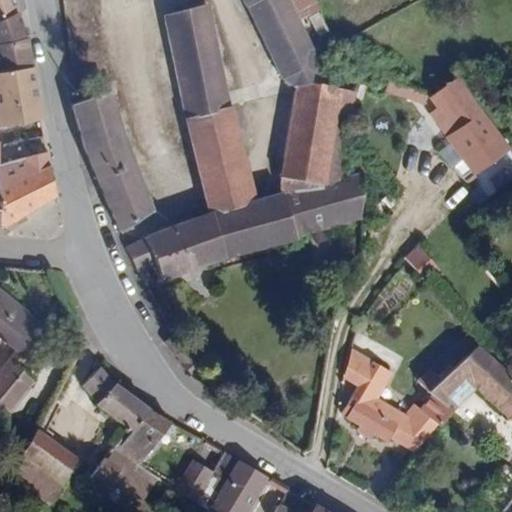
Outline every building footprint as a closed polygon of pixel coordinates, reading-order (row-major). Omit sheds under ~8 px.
[(0,0),(0,17),(18,9),(15,0),(0,0)] [(322,227),(360,216),(362,171),(342,176),(357,79),(319,67),(297,19),(287,0),(242,0),(247,6),(279,76),(293,86),(278,173),(279,191),(251,199),(210,211),(147,234),(125,245),(136,269),(144,282),(151,278),(146,268),(155,264),(162,278),(228,254),(293,236),(311,230),(322,227)] [(314,0),(287,0),(297,19),(318,7),(314,0)] [(241,160),(229,113),(205,2),(164,12),(200,171),(241,160)] [(26,35),(18,9),(0,17),(0,34),(10,32),(12,38),(26,35)] [(0,65),(31,59),(26,35),(12,38),(10,32),(0,34),(0,65)] [(0,120),(40,114),(31,59),(0,65),(0,120)] [(508,147),(454,76),(428,95),(436,107),(429,113),(474,173),(508,147)] [(428,95),(387,78),(383,86),(406,96),(405,98),(423,105),(428,95)] [(151,209),(126,141),(109,87),(70,102),(87,158),(117,231),(151,209)] [(46,148),(42,130),(9,136),(11,152),(46,148)] [(0,154),(11,152),(9,136),(0,137),(0,154)] [(53,192),(46,148),(11,152),(0,154),(0,224),(2,225),(53,192)] [(251,199),(241,160),(200,171),(210,211),(251,199)] [(378,216),(389,206),(383,200),(372,209),(378,216)] [(325,238),(322,227),(311,230),(314,241),(325,238)] [(426,280),(439,267),(418,243),(405,257),(426,280)] [(44,326),(0,291),(0,335),(21,353),(44,326)] [(187,352),(177,339),(169,345),(179,358),(187,352)] [(511,375),(477,343),(440,378),(428,390),(432,392),(454,408),(475,386),(511,419),(511,375)] [(357,385),(373,360),(350,346),(342,376),(357,385)] [(202,369),(187,352),(179,358),(193,375),(202,369)] [(403,416),(375,398),(391,372),(373,360),(357,385),(340,412),(385,440),(382,444),(409,461),(454,408),(432,392),(418,408),(413,404),(403,416)] [(36,380),(15,364),(6,374),(27,391),(36,380)] [(148,409),(114,384),(100,366),(81,386),(95,403),(127,430),(130,432),(148,409)] [(428,390),(440,378),(429,366),(416,378),(428,390)] [(0,403),(11,412),(27,391),(6,374),(0,381),(0,403)] [(140,465),(170,422),(148,409),(130,432),(127,430),(114,448),(140,465)] [(51,504),(76,459),(42,434),(49,423),(41,419),(5,485),(15,491),(21,481),(51,504)] [(126,511),(133,511),(159,477),(140,465),(114,448),(87,480),(103,492),(102,494),(126,511)] [(243,509),(263,476),(224,453),(212,473),(195,502),(212,511),(246,511),(247,511),(243,509)] [(195,502),(212,473),(193,461),(176,488),(195,502)] [(491,511),(502,511),(511,499),(511,468),(504,463),(475,500),(491,511)] [(247,511),(267,478),(263,476),(243,509),(247,511)]
